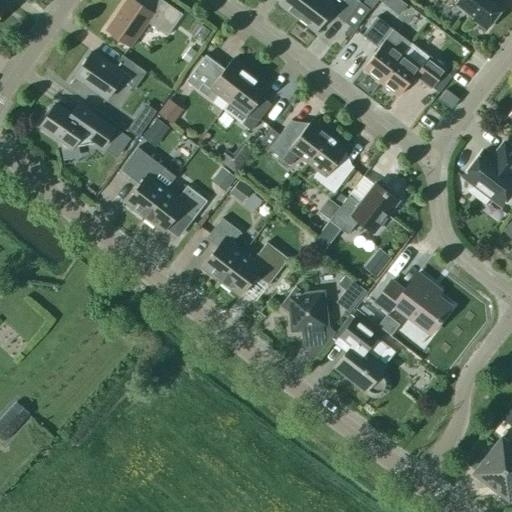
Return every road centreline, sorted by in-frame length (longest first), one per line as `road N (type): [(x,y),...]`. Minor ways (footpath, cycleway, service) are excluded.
road 1 (unclassified): [(0,148),(413,483)]
road 2 (residential): [(430,160),(212,0)]
road 3 (residential): [(413,483),(454,431),(466,372),(511,313)]
road 4 (residential): [(511,297),(442,237),(430,160)]
road 5 (residential): [(430,160),(511,51)]
